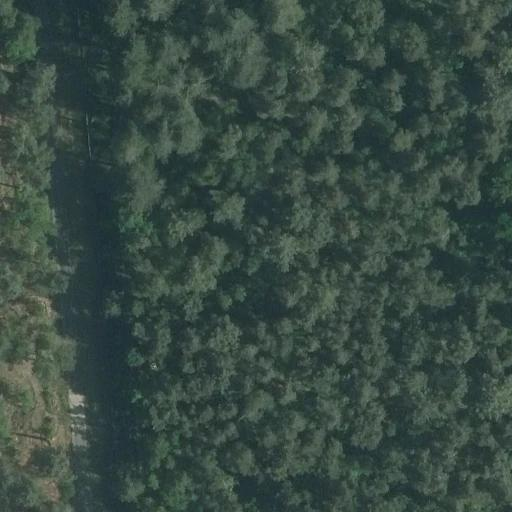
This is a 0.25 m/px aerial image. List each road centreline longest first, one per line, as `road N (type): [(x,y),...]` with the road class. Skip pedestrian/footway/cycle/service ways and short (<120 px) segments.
road 1 (track): [(154,511),(119,86)]
road 2 (unknown): [(511,292),(452,0)]
